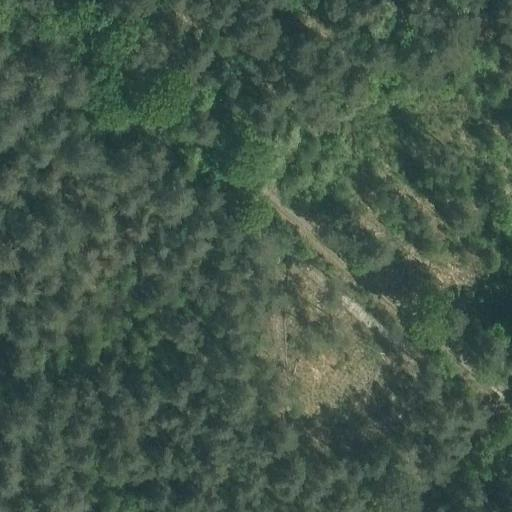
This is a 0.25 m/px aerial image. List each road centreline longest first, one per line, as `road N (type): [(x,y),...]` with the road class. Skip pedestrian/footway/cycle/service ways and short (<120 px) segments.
road 1 (track): [(497,392),(37,0)]
road 2 (track): [(511,376),(390,511)]
